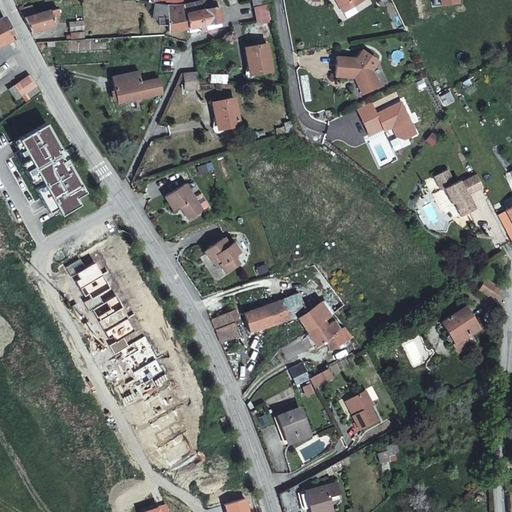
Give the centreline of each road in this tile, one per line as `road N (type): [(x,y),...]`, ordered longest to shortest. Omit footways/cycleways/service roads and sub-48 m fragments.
road 1 (unclassified): [(128,202),(33,258),(148,470),(200,511)]
road 2 (residential): [(273,511),(217,346),(128,202)]
road 3 (residential): [(128,202),(2,0)]
road 4 (residential): [(501,511),(501,387),(511,324)]
road 5 (unknown): [(86,138),(89,14)]
